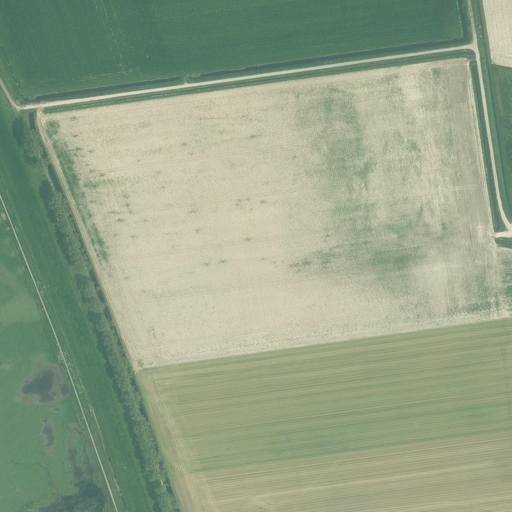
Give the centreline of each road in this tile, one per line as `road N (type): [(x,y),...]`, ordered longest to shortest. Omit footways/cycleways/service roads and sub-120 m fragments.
road 1 (track): [(475,46),(26,108),(15,106),(0,80)]
road 2 (track): [(0,61),(167,511)]
road 3 (track): [(511,229),(498,198),(475,46)]
